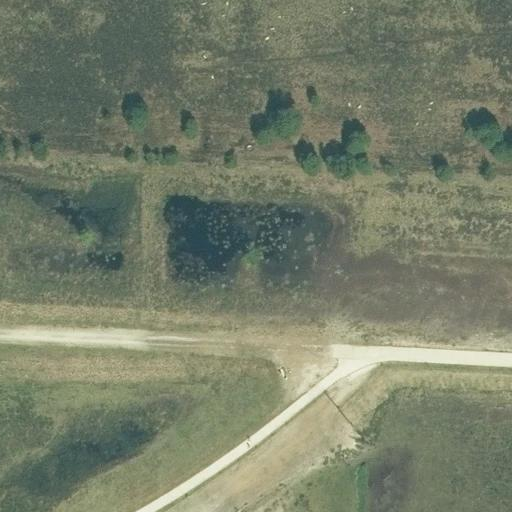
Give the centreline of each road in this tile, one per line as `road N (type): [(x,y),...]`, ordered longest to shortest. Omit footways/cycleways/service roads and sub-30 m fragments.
road 1 (track): [(369,355),(0,335)]
road 2 (track): [(369,355),(356,383),(327,408),(339,421),(388,380),(511,384)]
road 3 (track): [(339,421),(203,511)]
